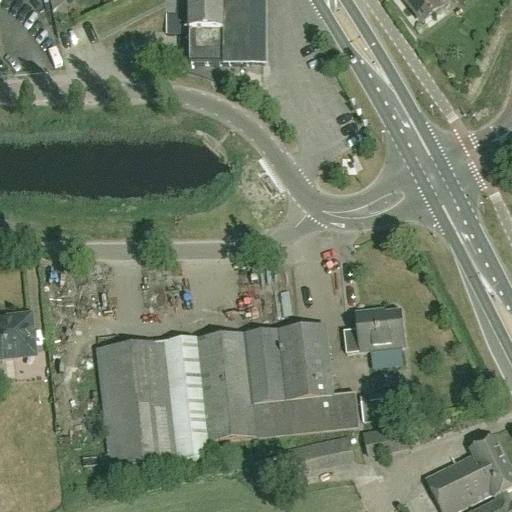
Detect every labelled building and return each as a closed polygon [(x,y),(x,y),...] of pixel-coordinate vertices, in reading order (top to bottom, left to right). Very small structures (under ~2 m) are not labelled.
[(250,66),(249,0),(189,0),(190,34),(191,34),(191,67),(250,66)] [(264,0),(249,0),(250,66),(265,66),(264,0)] [(402,0),(424,27),(443,12),(438,7),(446,0),(402,0)] [(171,273),(150,272),(149,307),(171,308),(171,273)] [(278,300),(282,325),(300,323),(295,297),(278,300)] [(385,317),(384,314),(356,317),(358,338),(346,339),(345,335),(344,335),(346,358),(405,351),(401,316),(385,317)] [(32,354),(28,319),(8,321),(8,320),(7,320),(7,326),(0,326),(0,362),(17,360),(17,356),(32,354)] [(342,433),(338,400),(334,400),(327,330),(250,338),(258,442),(342,433)] [(209,447),(258,442),(250,338),(198,343),(165,347),(96,354),(110,473),(210,462),(209,447)] [(364,426),(417,420),(414,396),(361,402),(364,426)] [(338,400),(342,433),(360,431),(357,398),(338,400)] [(71,419),(73,445),(86,443),(83,418),(71,419)] [(368,459),(408,450),(404,429),(364,437),(368,459)] [(494,501),(511,492),(511,480),(497,448),(492,440),(469,451),(474,460),(425,484),(438,511),(464,511),(493,498),(494,501)] [(296,478),(353,466),(347,441),(291,454),(296,478)]
